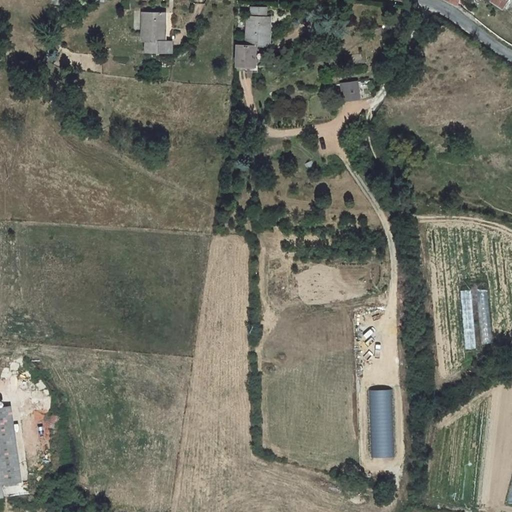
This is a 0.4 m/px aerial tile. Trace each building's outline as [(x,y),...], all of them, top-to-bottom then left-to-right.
[(488,0),(504,9),(509,0),(488,0)] [(270,10),(253,10),(253,20),(270,20),(270,10)] [(164,15),(140,15),(141,44),(145,44),(165,44),(164,15)] [(253,20),(249,20),(250,49),(274,49),(273,20),(270,20),(253,20)] [(165,44),(145,44),(145,54),(171,54),(170,44),(165,44)] [(259,49),(241,50),(241,70),(259,70),(259,49)] [(358,83),(343,84),(344,100),(359,99),(358,83)] [(0,478),(31,474),(18,399),(0,401),(0,478)]
